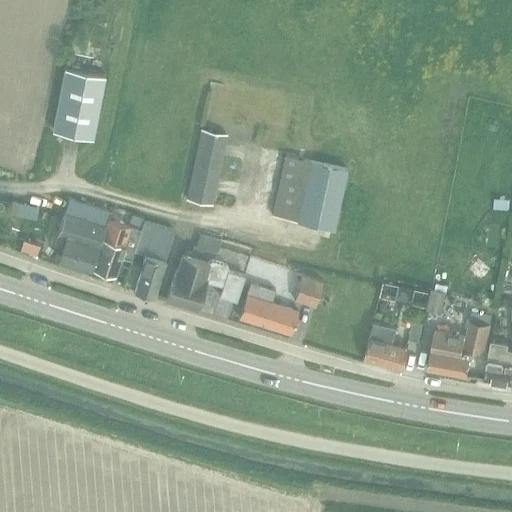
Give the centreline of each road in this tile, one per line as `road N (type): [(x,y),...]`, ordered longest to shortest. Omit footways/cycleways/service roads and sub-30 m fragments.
road 1 (primary): [(511,422),(286,378),(0,289)]
road 2 (unclassified): [(0,349),(185,414),(326,449),(432,470),(511,474)]
